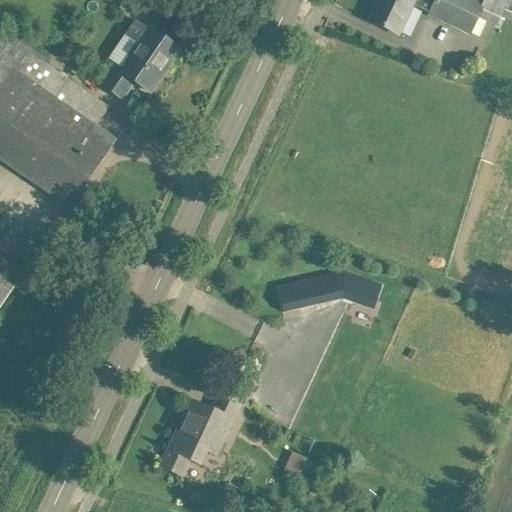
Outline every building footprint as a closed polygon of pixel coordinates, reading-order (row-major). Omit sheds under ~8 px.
[(377,0),(368,21),(397,34),(411,5),(426,13),(425,15),(469,36),(477,18),(496,27),(508,0),(482,0),(479,6),(466,0),(377,0)] [(511,0),(508,0),(502,19),(511,22),(511,0)] [(118,66),(116,70),(149,93),(178,50),(162,39),(145,27),(134,20),(123,35),(134,43),(118,66)] [(95,125),(107,107),(3,36),(0,40),(0,161),(68,208),(115,139),(95,125)] [(0,307),(26,269),(0,251),(0,307)] [(341,270),(319,275),(325,300),(342,296),(351,300),(372,307),(380,284),(361,278),(341,270)] [(305,279),(275,285),(276,288),(281,310),(310,303),(305,279)] [(191,401),(168,450),(168,451),(160,467),(179,475),(186,459),(198,465),(205,451),(218,457),(241,408),(217,396),(211,410),(191,401)] [(290,452),(284,471),(299,475),(305,457),(290,452)]
